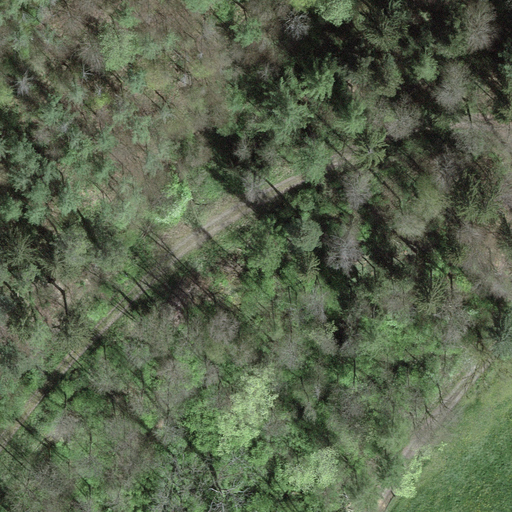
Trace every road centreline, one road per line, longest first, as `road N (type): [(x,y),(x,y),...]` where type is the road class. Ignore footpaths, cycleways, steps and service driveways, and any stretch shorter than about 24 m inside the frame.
road 1 (track): [(511,135),(442,129),(392,137),(223,222),(145,280),(0,449)]
road 2 (track): [(511,337),(394,474),(374,511)]
